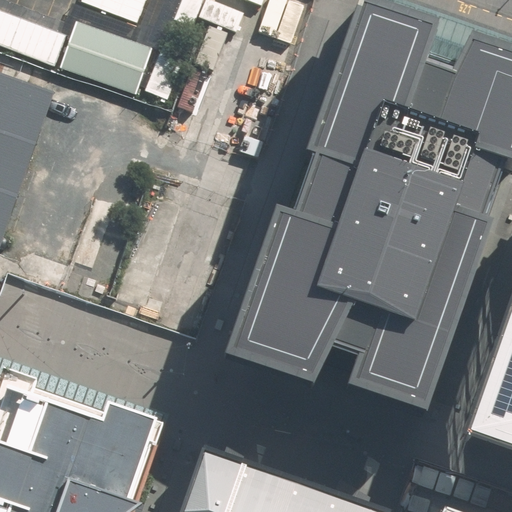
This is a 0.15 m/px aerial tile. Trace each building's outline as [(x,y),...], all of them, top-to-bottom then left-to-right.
[(276,210),(224,359),(314,387),(332,349),(356,359),(346,387),(425,416),(491,225),(481,222),(503,166),(511,168),(511,54),(468,40),(450,76),(425,66),(436,29),(356,1),(306,157),(312,158),(293,217),(276,210)] [(213,60),(194,53),(169,128),(188,134),(213,60)] [(223,146),(238,100),(251,62),(234,56),(221,94),(215,92),(199,139),(223,146)] [(59,91),(0,71),(0,248),(4,250),(59,91)] [(115,219),(130,174),(114,169),(111,177),(95,172),(63,264),(110,280),(129,224),(115,219)] [(161,169),(158,177),(153,176),(115,292),(134,298),(136,291),(169,301),(204,192),(171,182),(174,173),(161,169)] [(511,281),(458,439),(511,457),(511,281)] [(0,408),(11,377),(0,373),(0,408)] [(132,511),(161,428),(11,377),(0,408),(0,511),(132,511)] [(395,511),(396,511),(206,446),(183,511),(395,511)]
